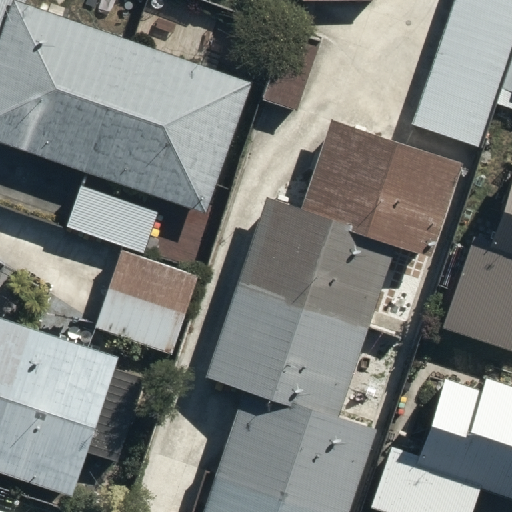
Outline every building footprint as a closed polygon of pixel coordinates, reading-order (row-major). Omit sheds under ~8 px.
[(0,0),(0,135),(85,165),(68,214),(145,241),(162,191),(209,208),(255,77),(31,0),(0,0)] [(511,0),(446,0),(405,119),(473,143),(511,29),(511,0)] [(319,33),(284,21),(259,93),(294,105),(319,33)] [(344,511),(374,426),(332,411),(392,239),(434,253),(467,159),(337,114),(306,204),(269,191),(204,378),(241,391),(199,511),(344,511)] [(477,220),(443,318),(511,341),(511,164),(491,225),(477,220)] [(90,321),(163,346),(188,273),(115,248),(90,321)] [(0,465),(66,488),(114,348),(0,308),(0,465)] [(463,511),(474,481),(511,494),(511,383),(450,362),(418,453),(389,443),(368,502),(398,511),(463,511)]
